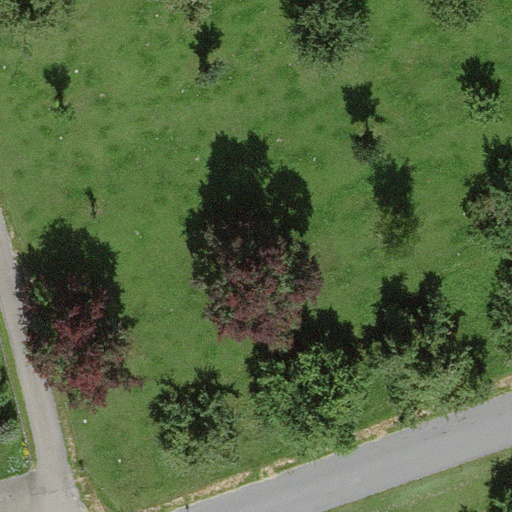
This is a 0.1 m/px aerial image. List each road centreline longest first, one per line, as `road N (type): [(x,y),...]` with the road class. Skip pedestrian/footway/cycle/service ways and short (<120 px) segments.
road 1 (residential): [(511,421),(252,511)]
road 2 (track): [(74,511),(0,247)]
